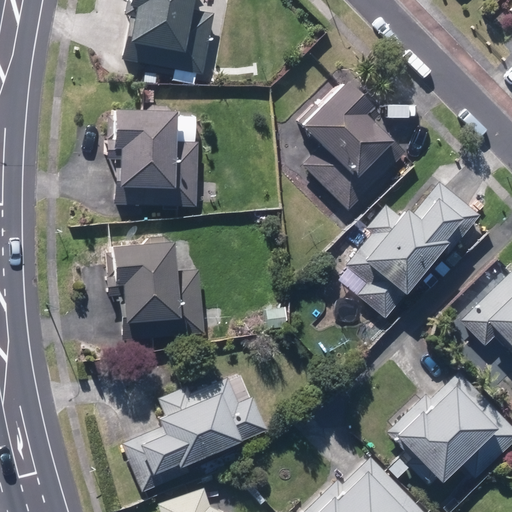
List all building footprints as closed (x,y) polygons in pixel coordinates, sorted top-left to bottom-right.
[(121,56),(200,71),(211,11),(187,7),(188,0),(125,0),(124,11),(129,12),(121,56)] [(301,161),(346,206),(403,150),(361,108),(369,101),(344,76),(299,119),(321,141),(301,161)] [(112,200),(194,203),(196,141),(172,140),(173,107),(112,105),(111,133),(104,133),(104,154),(114,154),(112,200)] [(356,292),(383,315),(407,287),(404,285),(443,237),(450,243),(476,213),(437,182),(411,212),(403,205),(396,213),(384,203),(365,226),(372,231),(345,262),(366,280),(356,292)] [(117,290),(121,337),(202,330),(197,267),(173,269),(171,237),(110,243),(111,251),(103,251),(106,291),(117,290)] [(442,259),(449,266),(458,257),(451,250),(442,259)] [(511,267),(460,317),(483,341),(493,332),(511,352),(511,267)] [(265,307),(266,326),(283,325),(283,307),(265,307)] [(407,461),(426,482),(436,472),(439,475),(456,458),(475,476),(511,438),(511,426),(455,371),(428,397),(423,392),(386,430),(413,456),(407,461)] [(120,441),(140,489),(187,469),(184,461),(263,427),(250,395),(236,401),(225,376),(188,392),(185,384),(157,397),(163,411),(157,414),(161,423),(120,441)] [(422,511),(369,456),(340,483),(334,478),(298,511),(422,511)] [(389,467),(396,475),(406,466),(399,458),(389,467)] [(265,511),(266,511),(262,511),(226,511),(209,504),(202,485),(157,502),(160,511),(265,511)]
